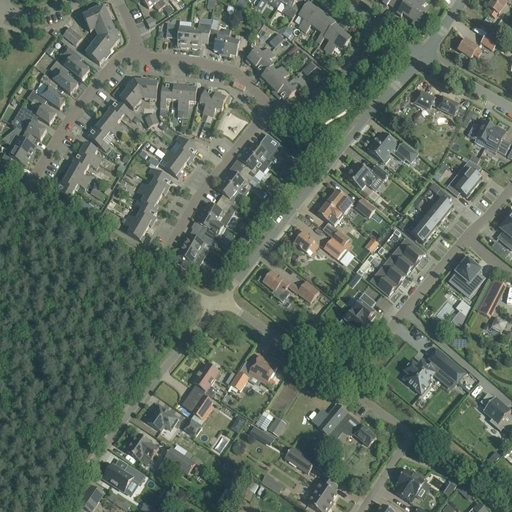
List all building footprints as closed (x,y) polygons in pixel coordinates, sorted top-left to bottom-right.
[(158,13),(162,10),(154,0),(140,0),(149,10),(154,7),(158,13)] [(154,0),(162,10),(167,7),(162,0),(161,0),(154,0)] [(209,0),(207,10),(214,11),(216,1),(209,0)] [(278,11),(281,5),(284,0),(262,0),(262,1),(278,11)] [(284,0),(281,5),(287,8),(283,14),(293,21),(300,10),(295,6),(299,0),(284,0)] [(381,0),(384,2),(383,4),(387,8),(389,5),(394,9),(400,0),(381,0)] [(400,0),(394,9),(399,13),(397,15),(401,19),(403,16),(408,20),(422,1),(420,0),(416,0),(413,5),(408,0),(400,0)] [(507,3),(505,2),(502,0),(494,0),(488,9),(492,11),(489,16),(495,20),(498,15),(499,16),(507,3)] [(426,4),(422,1),(408,20),(414,24),(412,26),(416,30),(419,26),(425,31),(433,19),(421,11),(426,4)] [(299,29),(302,32),(317,12),(309,5),(299,18),(304,22),(299,29)] [(169,7),(164,11),(169,17),(174,13),(169,7)] [(120,42),(104,8),(83,18),(90,34),(95,32),(106,27),(107,30),(103,32),(104,36),(95,48),(93,46),(86,55),(100,66),(120,42)] [(327,18),(317,12),(302,32),(306,34),(311,28),(317,32),(327,18)] [(336,25),(327,18),(317,32),(322,36),(317,42),(320,45),(325,40),(336,25)] [(191,30),(189,49),(201,50),(202,40),(209,40),(211,31),(212,27),(212,22),(199,20),(198,31),(191,30)] [(212,27),(211,31),(217,33),(219,23),(212,22),(212,27)] [(266,25),(261,32),(274,40),(278,33),(266,25)] [(507,32),(498,25),(490,37),(499,44),(507,32)] [(189,49),(191,30),(179,29),(179,30),(175,29),(175,26),(168,26),(167,40),(174,40),(174,37),(179,37),(178,48),(189,49)] [(324,51),(328,54),(343,34),(341,33),(342,32),(335,27),(325,40),(329,44),(324,51)] [(76,47),(82,40),(70,29),(63,37),(76,47)] [(56,31),(52,36),(56,40),(60,35),(56,31)] [(211,31),(209,40),(210,40),(209,45),(215,46),(214,53),(220,54),(219,56),(225,58),(229,40),(231,33),(226,32),(223,34),(217,33),(211,31)] [(343,34),(328,54),(331,57),(337,49),(342,54),(352,41),(343,34)] [(487,35),(481,45),(493,53),(499,44),(490,37),(487,35)] [(279,36),(270,45),(271,46),(275,50),(284,41),(280,37),(279,36)] [(229,40),(225,58),(230,59),(230,57),(236,59),(238,52),(245,53),(248,40),(236,37),(235,42),(229,40)] [(478,50),(474,47),(466,41),(458,52),(471,60),(473,56),(478,59),(482,54),(477,50),(478,50)] [(61,66),(70,73),(82,83),(90,73),(74,60),(77,55),(68,48),(60,57),(65,61),(61,66)] [(252,65),(255,69),(271,53),(268,50),(262,56),(258,51),(246,63),(250,67),(252,65)] [(262,79),(274,68),(270,63),(275,58),(271,53),(255,69),(260,74),(258,76),(262,79)] [(56,78),(53,82),(58,87),(71,97),(78,87),(66,78),(70,73),(61,66),(57,63),(50,71),(54,75),(53,76),(56,78)] [(266,83),(270,87),(286,72),(282,68),(276,74),(272,70),(274,68),(262,79),(260,81),(264,85),(266,83)] [(289,76),(286,72),(270,87),(274,92),(272,94),(276,98),(288,86),(284,82),(289,76)] [(36,95),(47,103),(60,112),(67,102),(54,93),(58,87),(53,82),(45,76),(40,82),(43,84),(43,85),(36,95)] [(136,99),(140,94),(135,82),(120,101),(134,112),(142,103),(136,99)] [(135,82),(140,94),(145,95),(145,101),(157,103),(158,85),(135,82)] [(288,86),(276,98),(280,101),(282,100),(286,104),(302,89),(298,84),(292,90),(288,86)] [(167,102),(173,103),(175,86),(169,86),(169,88),(163,88),(160,110),(166,110),(167,102)] [(183,120),(186,90),(180,90),(180,87),(175,86),(173,103),(179,104),(177,119),(182,120),(183,120)] [(191,91),(186,90),(183,120),(188,121),(189,105),(196,105),(197,89),(192,88),(191,91)] [(208,117),(216,96),(210,94),(211,92),(206,90),(200,105),(206,107),(203,115),(208,117)] [(47,103),(36,95),(33,93),(27,101),(32,104),(31,107),(35,109),(31,114),(37,118),(50,127),(57,117),(44,108),(47,103)] [(454,118),(459,107),(440,98),(439,101),(435,99),(434,99),(420,93),(415,104),(430,111),(432,107),(454,118)] [(216,96),(208,117),(213,119),(216,111),(222,114),(225,106),(227,107),(229,101),(216,96)] [(108,111),(121,122),(125,117),(131,122),(135,118),(118,104),(114,109),(112,107),(108,111)] [(16,119),(21,122),(17,129),(21,131),(36,141),(37,141),(41,143),(47,132),(33,124),(37,118),(31,114),(23,108),(16,119)] [(103,122),(120,136),(124,131),(117,126),(121,122),(108,111),(105,115),(107,117),(103,122)] [(159,125),(155,116),(146,119),(149,129),(159,125)] [(383,117),(380,122),(390,130),(394,125),(383,117)] [(94,129),(107,139),(110,135),(117,140),(120,136),(103,122),(99,126),(97,125),(94,129)] [(474,145),(485,150),(496,129),(489,125),(488,127),(485,125),(482,130),(474,126),(468,138),(476,142),(474,145)] [(103,144),(107,139),(94,129),(90,133),(92,135),(88,140),(106,154),(109,149),(103,144)] [(496,129),(485,150),(496,156),(497,153),(505,158),(511,146),(503,142),(506,137),(503,135),(504,133),(496,129)] [(15,136),(9,146),(15,150),(33,160),(35,157),(33,156),(37,149),(33,147),(36,141),(21,131),(17,137),(15,136)] [(418,156),(403,144),(399,149),(397,147),(383,135),(369,153),(383,164),(386,166),(390,160),(388,158),(394,151),(397,153),(396,154),(411,166),(418,156)] [(182,147),(179,152),(192,162),(195,158),(193,156),(197,151),(179,138),(176,142),(182,147)] [(80,155),(99,166),(102,162),(95,158),(98,153),(84,144),(81,149),(83,150),(80,155)] [(246,153),(268,170),(272,164),(268,161),(276,152),(265,144),(261,149),(255,145),(251,149),(250,148),(246,153)] [(31,164),(33,160),(15,150),(10,159),(8,158),(4,165),(18,173),(22,166),(26,169),(29,162),(31,164)] [(169,152),(166,156),(165,156),(183,170),(187,165),(189,166),(192,162),(179,152),(175,157),(169,152)] [(268,170),(246,153),(243,157),(244,158),(241,163),(246,167),(242,173),(258,185),(260,182),(255,178),(260,172),(264,175),(268,170)] [(96,171),(99,166),(80,155),(77,161),(75,159),(72,164),(86,172),(89,167),(96,171)] [(165,156),(162,161),(169,166),(165,171),(178,181),(182,176),(180,174),(183,170),(165,156)] [(476,167),(469,163),(467,165),(466,167),(463,171),(458,176),(462,180),(468,185),(475,190),(478,186),(482,181),(476,176),(481,170),(476,167)] [(69,175),(88,186),(90,182),(83,178),(86,172),(72,164),(69,169),(72,170),(69,175)] [(384,183),(389,177),(377,167),(372,173),(372,174),(371,176),(358,165),(347,180),(361,192),(366,185),(370,189),(378,179),(384,183)] [(152,170),(149,175),(156,179),(153,184),(168,192),(170,188),(168,187),(171,181),(152,170)] [(255,189),(258,185),(242,173),(238,178),(232,173),(228,178),(227,177),(223,182),(237,193),(243,198),(245,199),(249,194),(245,190),(250,184),(255,189)] [(61,184),(75,192),(78,187),(85,191),(88,186),(69,175),(66,180),(63,179),(61,184)] [(461,195),(467,200),(475,190),(462,180),(458,176),(446,190),(457,199),(461,195)] [(290,179),(286,184),(293,189),(297,184),(290,179)] [(237,193),(223,182),(220,186),(221,187),(217,192),(223,196),(219,203),(235,213),(239,209),(236,207),(243,198),(237,193)] [(72,197),(75,192),(61,184),(58,189),(60,190),(57,195),(76,206),(79,201),(72,197)] [(165,197),(168,192),(153,184),(150,190),(143,185),(140,190),(160,201),(162,196),(165,197)] [(94,190),(91,196),(102,202),(105,196),(94,190)] [(142,204),(156,212),(159,208),(156,206),(160,201),(140,190),(140,191),(137,195),(145,199),(142,204)] [(436,196),(441,200),(441,199),(448,204),(451,200),(441,191),(436,196)] [(330,197),(326,203),(328,204),(344,217),(352,207),(352,206),(354,204),(341,194),(340,195),(337,193),(332,199),(330,197)] [(441,200),(434,208),(446,219),(454,209),(448,204),(441,199),(441,200)] [(363,201),(356,209),(369,220),(376,211),(363,201)] [(140,216),(154,224),(157,220),(154,218),(157,213),(156,212),(142,204),(138,202),(135,207),(143,211),(140,216)] [(201,215),(217,223),(220,218),(224,220),(226,216),(232,219),(235,213),(219,203),(215,209),(209,205),(206,210),(204,210),(201,215)] [(344,217),(328,204),(318,216),(328,224),(328,223),(335,229),(344,217)] [(439,228),(446,219),(434,208),(426,217),(439,228)] [(200,235),(203,237),(214,243),(219,246),(222,241),(222,238),(219,237),(225,228),(217,223),(201,215),(199,219),(200,220),(197,225),(203,229),(200,235)] [(151,229),(154,224),(140,216),(137,221),(129,217),(127,222),(146,233),(149,228),(151,229)] [(419,226),(431,237),(439,228),(426,217),(419,226)] [(511,225),(507,221),(501,228),(503,229),(501,231),(503,233),(498,240),(511,252),(511,251),(511,225)] [(146,233),(127,222),(124,227),(131,231),(128,236),(142,244),(145,239),(143,238),(146,233)] [(424,246),(431,237),(419,226),(415,232),(411,229),(408,233),(424,246)] [(332,240),(343,249),(350,241),(339,232),(332,240)] [(315,244),(311,241),(304,235),(295,246),(307,255),(309,252),(313,255),(319,248),(315,245),(315,244)] [(211,249),(214,243),(203,237),(200,242),(190,237),(188,241),(186,240),(183,246),(200,256),(205,259),(209,253),(203,250),(206,246),(211,249)] [(332,240),(324,251),(337,262),(346,251),(343,249),(332,240)] [(365,250),(373,255),(380,246),(372,240),(365,250)] [(423,257),(406,242),(397,253),(416,268),(419,264),(418,263),(423,257)] [(199,269),(205,259),(200,256),(183,246),(179,253),(180,253),(178,257),(188,263),(184,269),(196,275),(199,269)] [(416,268),(397,253),(388,263),(406,278),(411,271),(412,272),(416,268)] [(476,264),(469,258),(465,263),(467,264),(453,280),(464,289),(459,294),(470,303),(482,289),(475,283),(483,274),(474,266),(476,264)] [(406,278),(388,263),(380,273),(399,289),(402,285),(401,284),(406,278)] [(399,289),(380,273),(371,284),(389,298),(394,292),(395,293),(399,289)] [(272,274),(264,284),(275,293),(272,296),(283,304),(290,295),(286,292),(288,289),(292,292),(295,287),(291,284),(290,285),(280,277),(278,279),(272,274)] [(356,276),(352,281),(357,285),(361,280),(356,276)] [(506,288),(494,282),(478,313),(490,319),(506,288)] [(300,291),(297,295),(310,305),(319,294),(306,284),(300,291)] [(357,307),(350,316),(364,327),(366,324),(368,326),(372,320),(371,319),(371,318),(367,314),(372,307),(361,298),(355,305),(357,307)] [(456,318),(452,323),(460,330),(466,318),(462,314),(458,320),(456,318)] [(341,323),(335,331),(346,340),(352,333),(356,337),(357,336),(359,337),(363,331),(362,330),(364,327),(350,316),(343,325),(341,323)] [(507,324),(496,319),(490,330),(501,336),(507,324)] [(466,349),(466,342),(455,341),(454,348),(466,349)] [(419,367),(414,362),(405,372),(408,375),(404,380),(422,395),(430,386),(429,384),(437,374),(436,374),(440,369),(458,384),(467,373),(447,356),(438,367),(433,362),(428,367),(422,362),(419,367)] [(278,369),(260,358),(249,376),(267,387),(278,369)] [(206,394),(214,383),(220,375),(207,366),(194,385),(206,394)] [(249,380),(240,374),(231,388),(240,394),(249,380)] [(491,420),(489,423),(500,433),(502,430),(507,434),(511,427),(511,418),(508,415),(510,412),(495,399),(493,400),(487,395),(480,404),(486,409),(482,413),(491,420)] [(202,421),(213,404),(203,398),(192,414),(202,421)] [(376,439),(360,426),(337,406),(317,429),(328,439),(329,438),(334,440),(337,442),(343,435),(352,439),(354,436),(369,449),(376,439)] [(159,407),(147,424),(161,434),(165,429),(171,433),(179,421),(159,407)] [(263,415),(256,427),(265,432),(272,421),(263,415)] [(238,417),(231,430),(239,434),(246,421),(238,417)] [(286,426),(277,419),(269,432),(278,438),(286,426)] [(203,429),(191,421),(187,426),(188,427),(187,428),(192,432),(190,435),(196,440),(203,429)] [(255,428),(250,436),(272,448),(276,439),(255,428)] [(152,462),(159,451),(151,446),(151,445),(139,436),(127,454),(139,463),(140,462),(147,467),(151,462),(152,462)] [(308,476),(316,465),(293,449),(285,460),(308,476)] [(188,477),(196,466),(172,450),(164,461),(188,477)] [(496,454),(490,460),(494,463),(495,464),(501,458),(500,457),(496,454)] [(109,465),(100,479),(120,492),(128,479),(136,485),(142,476),(124,465),(120,472),(109,465)] [(400,488),(395,495),(411,506),(411,505),(409,504),(414,497),(416,498),(422,502),(431,488),(426,485),(425,484),(423,483),(425,480),(417,475),(415,477),(406,471),(397,486),(400,488)] [(318,492),(308,506),(316,511),(329,511),(331,509),(329,508),(337,496),(334,494),(338,488),(324,478),(315,490),(318,492)] [(457,488),(451,483),(443,495),(449,498),(457,488)] [(91,487),(79,506),(88,511),(92,511),(104,496),(91,487)] [(469,501),(473,496),(463,487),(459,492),(469,501)] [(124,503),(118,499),(115,505),(120,509),(124,503)]
